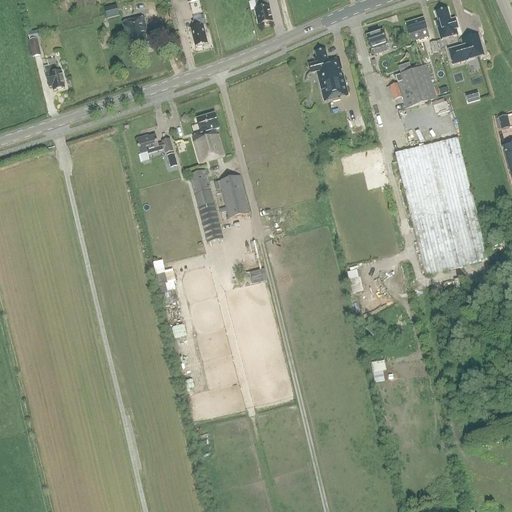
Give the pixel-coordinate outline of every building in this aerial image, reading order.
[(255,1),(257,10),(256,10),(259,25),(273,22),(270,7),(269,7),(267,0),(258,0),(255,1)] [(104,8),(107,20),(119,17),(117,5),(104,8)] [(437,23),(441,39),(454,36),(457,35),(455,28),(457,27),(455,20),(451,21),(447,10),(437,13),(439,21),(437,23)] [(134,53),(150,49),(148,40),(147,40),(146,36),(149,35),(144,17),(123,23),(127,39),(129,38),(131,46),(132,45),(134,53)] [(423,18),(406,24),(412,43),(430,38),(423,18)] [(192,32),(191,33),(192,36),(193,36),(196,47),(208,44),(203,27),(206,26),(205,20),(192,23),(194,29),(192,29),(192,32)] [(382,31),(367,37),(372,49),(375,55),(389,51),(386,44),(387,44),(382,31)] [(29,41),(40,39),(38,32),(28,34),(29,41)] [(36,40),(29,42),(32,57),(40,56),(36,40)] [(429,44),(432,53),(438,52),(436,42),(429,44)] [(479,43),(453,50),(457,64),(483,56),(479,43)] [(324,102),(348,96),(339,59),(329,62),(326,50),(315,52),(317,58),(314,58),(315,63),(309,65),(311,74),(317,72),(324,102)] [(54,92),(65,89),(61,71),(59,72),(57,65),(45,68),(46,75),(49,89),(53,88),(54,92)] [(402,98),(406,110),(437,100),(425,66),(423,67),(395,76),(397,84),(402,98)] [(389,87),(394,101),(402,98),(397,84),(389,87)] [(446,100),(433,101),(434,113),(448,111),(446,100)] [(201,134),(193,136),(194,142),(200,164),(224,157),(218,135),(216,130),(219,129),(215,114),(197,119),(201,134)] [(498,131),(510,128),(507,116),(497,119),(498,120),(495,120),(498,131)] [(165,154),(173,152),(169,140),(162,142),(162,144),(157,146),(155,136),(148,138),(148,136),(137,140),(137,141),(136,142),(140,155),(148,153),(148,155),(164,150),(165,154)] [(487,262),(457,139),(395,154),(424,277),(487,262)] [(511,180),(511,145),(503,148),(511,180)] [(174,155),(167,156),(171,169),(177,167),(174,155)] [(188,175),(198,209),(207,243),(223,239),(214,204),(205,171),(188,175)] [(249,215),(240,177),(215,184),(217,191),(221,190),(228,220),(249,215)] [(349,271),(352,294),(362,293),(359,270),(349,271)] [(374,383),(386,382),(384,361),(372,362),(374,383)]
